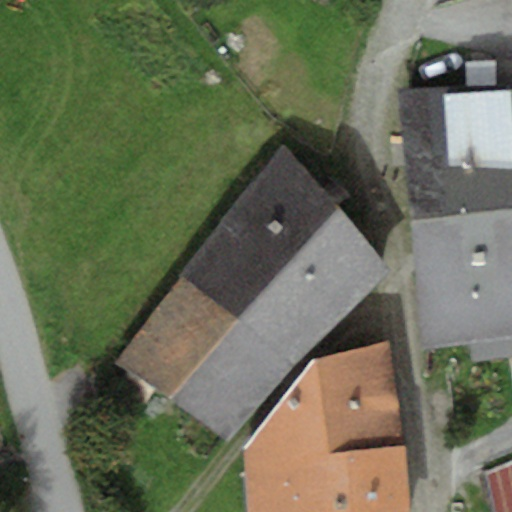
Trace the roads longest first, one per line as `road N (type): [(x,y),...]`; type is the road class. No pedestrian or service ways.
road 1 (residential): [(438,511),(379,161),(387,81),(409,0)]
road 2 (residential): [(0,286),(64,511)]
